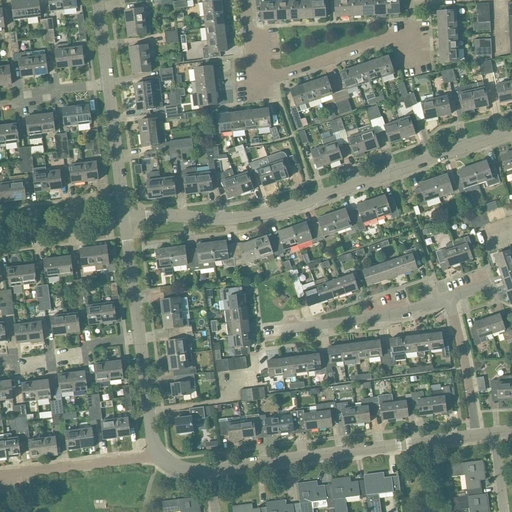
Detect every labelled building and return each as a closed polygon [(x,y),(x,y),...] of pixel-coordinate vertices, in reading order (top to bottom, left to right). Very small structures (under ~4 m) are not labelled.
[(28,19),(26,0),(13,2),(15,20),(28,19)] [(28,0),(26,0),(28,19),(41,17),(38,0),(28,0)] [(64,10),(62,0),(49,0),(51,12),(64,10)] [(76,0),(62,0),(64,10),(77,8),(76,0)] [(173,2),(174,6),(174,9),(187,8),(186,0),(173,2)] [(275,21),(274,2),(266,2),(266,0),(255,0),(256,7),(261,6),(262,21),(275,21)] [(299,1),(298,0),(286,0),(286,1),(287,1),(287,20),(293,20),(293,22),(300,22),(300,20),(300,19),(299,1)] [(311,0),(299,1),(300,19),(312,19),(311,0)] [(324,0),(312,0),(311,0),(312,19),(325,18),(324,0)] [(348,17),(347,0),(334,0),(335,18),(348,17)] [(347,0),(348,17),(361,16),(360,0),(347,0)] [(360,0),(361,16),(374,16),(372,0),(360,0)] [(387,15),(385,0),(372,0),(374,16),(379,15),(379,18),(386,18),(386,15),(387,15)] [(385,0),(387,15),(392,15),(392,17),(399,17),(399,14),(398,0),(385,0)] [(200,16),(204,16),(223,14),(221,1),(203,3),(203,4),(199,4),(200,16)] [(286,1),(274,2),(275,21),(287,20),(287,1),(286,1)] [(442,12),(437,12),(438,25),(456,24),(455,11),(455,5),(441,6),(442,12)] [(127,24),(145,22),(143,9),(125,11),(127,24)] [(224,26),(223,14),(204,16),(206,28),(224,26)] [(78,28),(84,27),(83,15),(76,15),(78,28)] [(145,22),(127,24),(128,38),(146,35),(145,22)] [(490,22),(478,22),(479,30),(490,30),(490,22)] [(439,37),(457,36),(456,24),(438,25),(439,37)] [(207,41),(226,39),(224,26),(206,28),(207,41)] [(84,27),(78,28),(79,41),(86,40),(84,27)] [(439,50),(458,49),(457,36),(439,37),(439,50)] [(226,39),(207,41),(208,48),(203,49),(204,60),(221,58),(220,52),(227,51),(226,39)] [(479,40),(480,48),(491,47),(490,39),(479,40)] [(68,44),(56,46),(58,69),(71,67),(69,49),(68,44)] [(131,61),(149,59),(147,46),(130,48),(131,61)] [(82,47),(69,49),(71,67),(84,65),(82,47)] [(491,47),(480,48),(480,55),(491,55),(491,47)] [(458,62),(458,49),(439,50),(440,63),(458,62)] [(33,57),(35,76),(48,74),(46,55),(45,55),(44,50),(32,52),(33,57)] [(19,57),(14,58),(15,62),(20,61),(22,77),(35,76),(33,57),(25,58),(25,53),(19,54),(19,57)] [(388,56),(376,61),(381,78),(394,74),(388,56)] [(149,59),(131,61),(133,74),(151,72),(149,59)] [(364,65),(370,82),(381,78),(376,61),(364,65)] [(491,61),(485,62),(487,74),(493,73),(491,61)] [(481,75),(487,74),(485,62),(479,63),(481,75)] [(352,69),(358,86),(370,82),(364,65),(352,69)] [(10,66),(0,67),(0,86),(12,85),(10,66)] [(196,82),(214,80),(212,67),(194,69),(196,82)] [(161,76),(173,75),(172,68),(160,70),(161,76)] [(358,86),(352,69),(340,73),(346,90),(358,86)] [(453,69),(447,70),(450,83),(456,81),(453,69)] [(450,83),(447,70),(441,72),(444,84),(450,83)] [(326,77),(314,82),(320,99),(322,104),(334,100),(332,95),(332,94),(326,77)] [(134,85),(136,98),(161,95),(159,78),(146,80),(146,83),(134,85)] [(215,92),(214,80),(196,82),(197,94),(215,92)] [(302,86),(309,103),(320,99),(314,82),(302,86)] [(470,85),(475,109),(488,106),(483,82),(470,85)] [(500,104),(511,100),(511,96),(509,83),(496,86),(500,104)] [(402,97),(407,95),(408,95),(404,84),(398,86),(402,97)] [(475,109),(470,85),(457,88),(462,112),(465,111),(466,114),(474,112),(474,109),(475,109)] [(309,103),(302,86),(290,90),(296,107),(290,109),(297,130),(303,127),(298,113),(310,109),(308,103),(309,103)] [(217,105),(215,92),(197,94),(199,107),(217,105)] [(177,105),(176,97),(175,93),(172,94),(173,106),(164,107),(165,113),(178,111),(177,105)] [(408,95),(407,95),(411,108),(418,105),(414,93),(408,95)] [(161,95),(136,98),(137,111),(155,109),(156,111),(163,108),(161,95)] [(411,108),(407,95),(402,97),(406,109),(411,108)] [(434,99),(438,117),(451,115),(447,97),(434,99)] [(438,117),(434,99),(421,102),(425,120),(438,117)] [(342,102),(346,114),(352,111),(348,100),(342,102)] [(346,114),(342,102),(336,104),(340,115),(346,114)] [(89,105),(76,107),(79,125),(92,123),(89,105)] [(377,105),(371,107),(375,119),(381,117),(377,105)] [(79,125),(76,107),(63,108),(66,127),(79,125)] [(375,119),(371,107),(365,109),(369,121),(375,119)] [(255,111),(257,129),(270,127),(268,109),(255,111)] [(178,115),(178,111),(165,113),(166,119),(178,117),(181,121),(186,120),(185,114),(178,115)] [(243,112),(245,130),(257,129),(255,111),(243,112)] [(325,114),(326,115),(327,119),(336,117),(334,111),(325,114)] [(396,122),(402,139),(415,135),(411,123),(417,121),(414,111),(405,115),(406,118),(396,122)] [(230,114),(233,132),(245,130),(243,112),(230,114)] [(40,115),(42,134),(55,132),(53,114),(40,115)] [(233,132),(230,114),(218,116),(220,134),(233,132)] [(42,134),(40,115),(27,117),(29,135),(30,140),(43,138),(42,134)] [(326,115),(313,119),(315,124),(327,119),(326,115)] [(340,118),(334,120),(339,132),(345,130),(340,118)] [(139,121),(141,134),(165,131),(163,119),(157,119),(139,121)] [(333,134),(339,132),(334,120),(329,122),(333,134)] [(402,139),(396,122),(384,126),(390,144),(402,139)] [(17,124),(4,126),(6,144),(19,143),(17,124)] [(371,125),(358,129),(366,152),(379,147),(371,125)] [(280,139),(275,127),(269,129),(274,141),(280,139)] [(366,152),(358,129),(358,128),(345,132),(353,156),(356,155),(358,159),(365,156),(364,152),(366,152)] [(91,130),(92,143),(99,142),(97,130),(91,130)] [(308,142),(304,130),(298,132),(302,144),(308,142)] [(165,131),(141,134),(142,148),(151,146),(155,146),(155,151),(155,152),(156,152),(169,151),(175,150),(181,149),(181,148),(193,147),(192,139),(170,142),(170,143),(166,143),(165,131)] [(323,147),(330,164),(342,160),(334,136),(321,141),(323,147)] [(99,142),(92,143),(94,155),(100,154),(99,142)] [(218,147),(212,148),(213,160),(220,160),(228,159),(226,155),(219,156),(218,147)] [(245,150),(244,150),(248,161),(254,159),(250,147),(244,149),(245,150)] [(317,169),(330,164),(323,147),(311,151),(317,169)] [(248,161),(244,150),(238,152),(242,163),(248,161)] [(279,153),(267,157),(270,165),(276,183),(288,179),(285,169),(284,167),(289,165),(287,157),(286,154),(284,153),(283,152),(282,152),(281,152),(280,152),(279,153)] [(511,152),(501,157),(507,176),(511,174),(511,152)] [(32,158),(26,159),(28,173),(34,172),(36,192),(49,191),(47,172),(46,172),(45,168),(34,170),(32,158)] [(486,161),(472,166),(479,184),(486,182),(488,188),(500,183),(499,180),(494,166),(489,168),(488,165),(486,161)] [(97,162),(84,163),(86,182),(99,180),(97,162)] [(73,183),(86,182),(84,163),(71,165),(73,183)] [(263,187),(276,183),(270,165),(257,170),(263,187)] [(461,177),(455,179),(459,193),(466,191),(465,189),(479,184),(472,166),(458,171),(460,174),(461,177)] [(185,195),(198,194),(196,175),(197,175),(196,168),(188,169),(186,169),(184,170),(182,172),(182,173),(181,174),(181,176),(182,183),(184,183),(185,195)] [(234,178),(235,177),(233,169),(225,172),(223,173),(222,173),(221,174),(220,175),(220,176),(221,177),(222,182),(221,182),(228,200),(240,195),(234,178)] [(60,171),(47,172),(49,191),(63,189),(60,171)] [(148,174),(147,175),(147,181),(149,199),(162,198),(160,179),(161,179),(160,171),(150,173),(148,174)] [(247,173),(235,177),(234,178),(240,195),(253,191),(247,173)] [(210,174),(197,175),(196,175),(198,194),(212,192),(210,174)] [(446,175),(433,180),(439,198),(452,193),(453,196),(459,193),(455,179),(448,182),(447,179),(446,175)] [(160,179),(162,198),(175,196),(173,178),(161,179),(160,179)] [(421,191),(415,193),(420,207),(426,205),(425,202),(439,198),(433,180),(419,184),(420,188),(421,191)] [(10,183),(13,201),(26,199),(24,181),(10,183)] [(0,202),(13,201),(10,183),(0,184),(0,202)] [(385,196),(371,201),(377,219),(391,214),(392,218),(399,216),(394,201),(387,203),(386,200),(385,196)] [(359,212),(353,214),(358,228),(359,232),(366,230),(364,223),(377,219),(371,201),(357,206),(358,209),(359,212)] [(508,205),(502,207),(506,218),(511,216),(508,205)] [(502,207),(497,209),(500,220),(506,218),(502,207)] [(497,209),(491,211),(495,222),(500,220),(497,209)] [(346,210),(331,215),(338,233),(352,228),(352,230),(358,228),(353,214),(348,216),(347,213),(346,210)] [(491,211),(485,213),(489,224),(495,222),(491,211)] [(485,213),(480,215),(484,226),(489,224),(485,213)] [(319,226),(314,228),(319,241),(323,240),(323,238),(338,233),(331,215),(317,220),(318,223),(319,226)] [(480,215),(474,217),(478,228),(484,226),(480,215)] [(472,230),(478,228),(474,217),(468,219),(472,230)] [(307,223),(292,228),(299,246),(312,242),(313,243),(319,241),(314,228),(309,230),(308,226),(307,223)] [(281,239),(275,241),(280,255),(286,253),(285,251),(299,246),(292,228),(279,233),(280,236),(281,239)] [(470,236),(452,242),(459,263),(472,259),(470,254),(475,252),(471,240),(470,236)] [(267,237),(253,242),(259,260),(261,265),(275,261),(273,257),(280,255),(275,241),(269,243),(268,240),(267,237)] [(227,242),(212,244),(214,262),(222,262),(224,264),(229,268),(236,267),(233,247),(228,247),(227,245),(227,242)] [(240,246),(233,247),(236,267),(245,264),(245,265),(259,260),(253,242),(245,245),(240,246)] [(459,263),(452,242),(445,244),(447,248),(435,252),(439,264),(446,262),(447,267),(459,263)] [(198,252),(192,253),(194,268),(194,271),(215,269),(214,262),(212,244),(197,245),(198,249),(198,252)] [(107,246),(93,248),(96,266),(96,271),(109,270),(109,272),(116,271),(114,259),(108,260),(107,246)] [(185,247),(171,248),(173,267),(187,266),(187,269),(191,268),(194,268),(192,253),(186,254),(186,250),(185,247)] [(93,248),(80,250),(83,268),(96,266),(93,248)] [(171,248),(156,250),(158,269),(164,268),(165,276),(173,275),(172,268),(173,267),(171,248)] [(365,254),(363,248),(355,251),(357,256),(365,254)] [(399,259),(405,274),(417,270),(414,261),(419,259),(415,248),(404,251),(406,256),(399,259)] [(499,269),(511,264),(511,250),(509,252),(509,251),(495,256),(499,269)] [(71,257),(58,258),(60,276),(73,275),(71,257)] [(47,278),(60,276),(58,258),(45,260),(47,278)] [(392,278),(405,274),(399,259),(387,263),(392,278)] [(381,282),(392,278),(387,263),(375,267),(381,282)] [(503,281),(511,277),(511,264),(499,269),(503,281)] [(21,267),(24,285),(37,284),(35,265),(21,267)] [(10,287),(24,285),(21,267),(8,268),(10,287)] [(368,287),(381,282),(375,267),(363,271),(368,287)] [(298,274),(297,269),(289,271),(294,287),(300,285),(297,274),(298,274)] [(340,279),(345,294),(358,290),(352,275),(340,279)] [(511,277),(503,281),(507,293),(511,290),(511,277)] [(321,303),(333,299),(328,283),(326,278),(314,282),(314,283),(316,288),(316,287),(321,303)] [(333,299),(345,294),(340,279),(328,283),(333,299)] [(308,285),(302,287),(305,296),(309,307),(321,303),(316,287),(316,288),(314,283),(308,285)] [(167,294),(175,293),(175,285),(160,287),(161,294),(164,294),(167,294)] [(238,288),(222,290),(225,311),(230,310),(247,308),(245,295),(239,296),(238,288)] [(165,300),(161,301),(163,316),(182,313),(180,299),(182,298),(182,292),(175,293),(167,294),(168,300),(165,300)] [(101,305),(103,323),(116,321),(114,303),(101,305)] [(103,323),(101,305),(88,306),(90,325),(103,323)] [(248,321),(247,308),(230,310),(225,311),(226,324),(248,321)] [(182,313),(163,316),(165,330),(168,330),(172,329),(172,335),(187,334),(192,333),(191,326),(189,326),(189,320),(183,320),(182,313)] [(65,315),(67,334),(80,332),(78,314),(65,315)] [(54,335),(67,334),(65,315),(52,317),(54,335)] [(498,315),(486,319),(492,335),(499,332),(500,335),(502,334),(505,341),(507,341),(508,344),(511,343),(511,334),(507,319),(501,321),(498,315)] [(486,337),(492,335),(486,319),(474,324),(476,330),(470,332),(475,346),(488,341),(486,337)] [(250,334),(248,321),(226,324),(228,336),(234,336),(250,334)] [(29,324),(31,342),(44,341),(42,322),(29,324)] [(17,344),(31,342),(29,324),(15,325),(17,344)] [(170,342),(166,342),(168,357),(191,354),(193,353),(192,345),(186,345),(185,341),(188,340),(188,337),(187,334),(172,335),(173,341),(170,342)] [(250,334),(234,336),(236,357),(248,355),(247,348),(252,347),(250,334)] [(442,334),(428,335),(430,352),(442,350),(443,358),(450,357),(447,340),(443,340),(442,334)] [(428,335),(416,337),(418,353),(419,359),(425,358),(424,352),(430,352),(428,335)] [(418,353),(416,337),(403,339),(405,355),(418,353)] [(391,350),(386,351),(388,367),(389,370),(391,370),(391,366),(397,366),(396,361),(406,360),(405,355),(403,339),(390,340),(391,350)] [(382,368),(388,367),(386,351),(381,352),(380,341),(367,343),(369,359),(380,358),(382,368)] [(369,359),(367,343),(354,345),(356,361),(356,365),(360,364),(360,360),(369,359)] [(343,363),(356,361),(354,345),(341,346),(343,363)] [(336,363),(343,363),(341,346),(329,348),(331,364),(332,368),(337,367),(336,363)] [(191,354),(168,357),(170,372),(173,371),(177,371),(178,377),(194,375),(197,375),(196,368),(191,369),(190,363),(192,363),(191,354)] [(306,356),(308,372),(315,371),(315,376),(327,374),(325,359),(319,360),(319,355),(306,356)] [(294,358),(296,374),(308,372),(306,356),(294,358)] [(283,375),(296,374),(294,358),(281,359),(283,375)] [(265,370),(260,371),(261,376),(266,376),(270,375),(270,377),(283,375),(281,359),(268,361),(269,370),(265,370)] [(484,360),(474,361),(476,372),(481,371),(481,368),(483,365),(485,365),(485,364),(484,360)] [(121,361),(108,363),(111,381),(123,380),(121,361)] [(111,381),(108,363),(95,365),(98,383),(111,381)] [(72,374),(74,392),(87,390),(85,372),(72,374)] [(60,389),(61,394),(74,392),(72,374),(59,375),(60,389)] [(175,384),(172,385),(173,397),(191,395),(190,390),(196,389),(194,375),(178,377),(178,384),(175,384)] [(497,381),(492,381),(492,394),(499,394),(499,399),(504,399),(505,401),(507,401),(509,401),(511,400),(511,399),(510,376),(500,377),(497,381)] [(483,378),(477,378),(479,392),(485,391),(483,378)] [(0,382),(0,395),(1,401),(14,400),(11,381),(0,382)] [(36,382),(38,401),(51,399),(49,381),(36,382)] [(38,401),(36,382),(22,384),(25,402),(38,401)] [(443,390),(430,391),(431,399),(433,415),(446,413),(447,413),(446,407),(451,406),(450,394),(449,386),(442,387),(443,390)] [(241,402),(248,401),(247,389),(240,390),(241,402)] [(421,416),(433,415),(431,399),(424,400),(423,393),(411,394),(412,399),(414,411),(420,410),(421,416)] [(378,398),(373,398),(374,404),(376,416),(382,415),(383,421),(395,419),(393,404),(392,395),(378,397),(378,398)] [(355,409),(357,424),(370,423),(369,417),(376,416),(374,404),(373,398),(361,400),(362,408),(355,409)] [(405,402),(393,404),(395,419),(408,418),(408,412),(414,411),(412,399),(406,400),(407,402),(405,402)] [(336,409),(335,404),(335,403),(316,405),(317,413),(319,429),(332,427),(332,421),(337,421),(335,409),(336,409)] [(344,426),(357,424),(355,409),(348,410),(348,403),(335,404),(336,409),(335,409),(337,421),(343,420),(344,426)] [(206,419),(205,407),(190,409),(191,417),(176,419),(178,434),(179,434),(180,436),(190,435),(189,432),(194,432),(193,420),(206,419)] [(309,408),(297,409),(299,425),(305,425),(306,431),(319,429),(317,413),(310,414),(309,408)] [(299,425),(297,409),(291,410),(291,413),(286,414),(286,418),(279,418),(281,434),(294,432),(293,426),(299,425)] [(247,422),(241,423),(243,439),(256,437),(255,431),(261,430),(259,416),(259,415),(246,416),(247,422)] [(266,416),(259,416),(261,430),(267,429),(268,435),(281,434),(279,418),(266,420),(266,416)] [(240,417),(219,420),(221,435),(223,435),(229,434),(230,440),(243,439),(241,423),(240,417)] [(116,420),(118,438),(131,436),(128,418),(116,420)] [(118,438),(116,420),(102,421),(104,440),(118,438)] [(79,430),(81,449),(94,447),(92,428),(79,430)] [(68,450),(81,449),(79,430),(66,432),(68,450)] [(21,456),(18,438),(12,439),(11,434),(4,435),(5,440),(5,439),(7,458),(21,456)] [(43,439),(45,457),(58,456),(56,437),(43,439)] [(45,457),(43,439),(29,440),(32,459),(45,457)] [(483,461),(447,466),(449,478),(465,476),(467,490),(464,490),(465,497),(465,498),(483,496),(483,495),(481,481),(480,478),(485,477),(483,461)] [(364,476),(364,481),(365,481),(367,498),(368,511),(380,511),(379,494),(393,492),(393,495),(401,494),(398,476),(382,479),(381,474),(364,476)] [(331,480),(331,485),(334,508),(334,511),(347,511),(346,498),(360,496),(360,499),(367,498),(365,481),(364,481),(349,483),(348,478),(331,480)] [(334,508),(331,485),(315,487),(315,482),(297,485),(300,503),(301,511),(313,511),(313,502),(326,500),(327,509),(334,508)] [(465,497),(451,499),(453,511),(469,509),(469,511),(484,511),(485,511),(490,511),(488,494),(483,495),(483,496),(465,498),(465,497)] [(200,511),(199,497),(162,502),(163,511),(178,511),(181,511),(180,511),(200,511)] [(301,511),(300,503),(284,505),(283,501),(266,503),(266,507),(267,507),(267,511),(301,511)]
